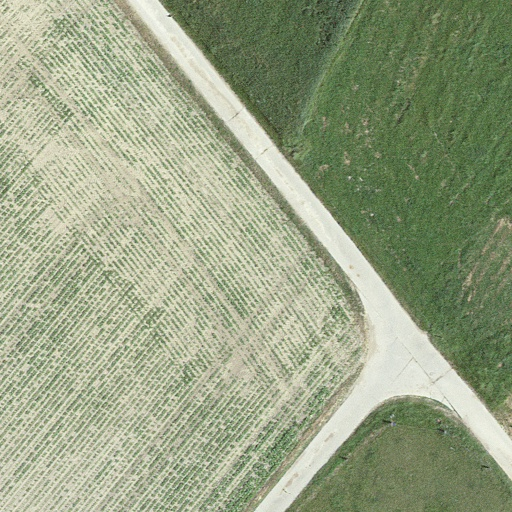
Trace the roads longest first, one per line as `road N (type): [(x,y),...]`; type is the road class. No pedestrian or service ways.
road 1 (track): [(511,472),(134,0)]
road 2 (track): [(262,511),(404,339)]
